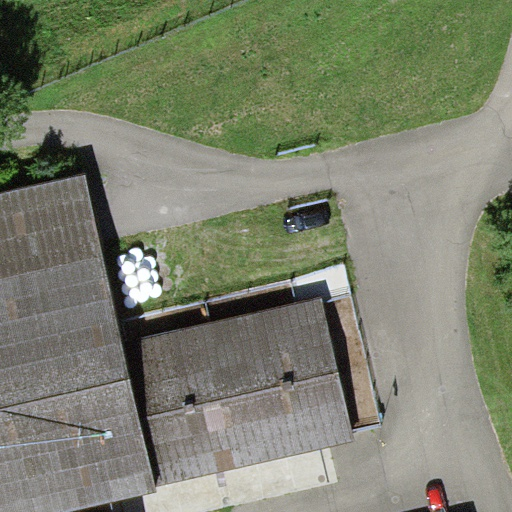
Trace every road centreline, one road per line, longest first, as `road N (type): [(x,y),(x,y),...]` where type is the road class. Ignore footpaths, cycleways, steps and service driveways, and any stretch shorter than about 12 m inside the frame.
road 1 (track): [(259,511),(416,458),(410,305),(457,193),(507,127)]
road 2 (track): [(457,193),(410,171),(211,184),(38,134),(0,143)]
